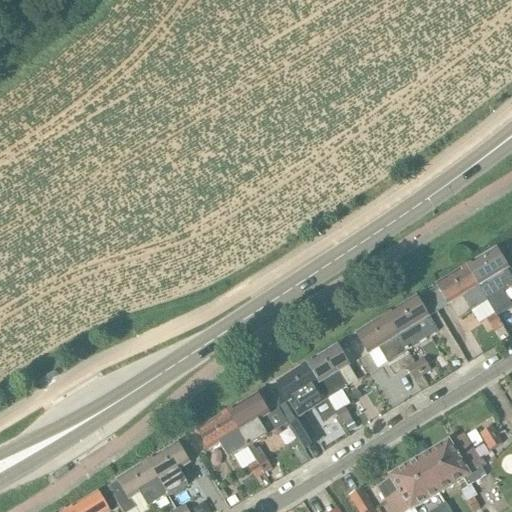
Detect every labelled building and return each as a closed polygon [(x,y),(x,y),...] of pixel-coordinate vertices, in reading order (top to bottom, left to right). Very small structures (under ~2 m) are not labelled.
[(488,302),(498,317),(504,314),(511,309),(511,306),(504,293),(511,287),(511,278),(507,271),(496,252),(466,271),(486,303),(488,302)] [(468,315),(486,303),(466,271),(438,288),(449,306),(458,320),(468,315)] [(386,319),(407,352),(437,333),(428,319),(417,301),(415,302),(415,301),(386,319)] [(494,332),(502,328),(494,316),(487,320),(494,332)] [(388,364),(407,352),(386,319),(358,336),(370,356),(379,350),(388,364)] [(306,368),(327,402),(328,401),(347,389),(338,374),(348,368),(337,349),(306,368)] [(416,363),(423,375),(431,371),(424,359),(416,363)] [(414,380),(423,375),(416,363),(407,368),(414,380)] [(299,417),(327,402),(306,368),(279,385),(291,405),(292,405),(299,417)] [(255,462),(262,475),(271,469),(259,449),(256,451),(253,447),(268,437),(267,436),(276,430),(269,418),(271,416),(259,397),(226,417),(247,450),(248,450),(255,462)] [(278,409),(272,399),(265,404),(271,414),(278,409)] [(295,420),(285,404),(279,408),(289,424),(295,420)] [(334,413),(342,425),(352,419),(345,408),(334,413)] [(229,461),(247,450),(226,417),(199,434),(210,453),(221,447),(229,461)] [(305,452),(321,442),(306,418),(290,427),(305,452)] [(352,420),(344,425),(349,433),(357,428),(352,420)] [(485,445),(499,437),(498,436),(493,429),(480,436),(485,444),(485,445)] [(430,479),(473,453),(463,436),(462,437),(458,430),(447,437),(450,442),(419,461),(430,479)] [(499,437),(485,445),(490,452),(503,444),(499,437)] [(146,466),(167,499),(188,486),(179,471),(189,465),(178,447),(146,466)] [(430,479),(441,496),(464,482),(468,488),(487,477),(481,468),(486,465),(483,460),(479,462),(473,453),(430,479)] [(388,505),(430,479),(419,461),(391,478),(391,480),(377,488),(388,505)] [(255,479),(262,475),(255,462),(247,467),(255,479)] [(118,484),(108,490),(119,507),(121,511),(133,511),(138,509),(132,500),(140,496),(148,510),(167,499),(146,466),(118,484)] [(415,511),(441,496),(430,479),(388,505),(391,511),(415,511)] [(111,511),(119,507),(108,490),(106,490),(98,495),(70,511),(111,511)] [(358,511),(374,511),(361,490),(350,497),(358,511)] [(230,509),(239,503),(235,497),(226,502),(230,509)] [(474,498),(467,502),(473,511),(474,511),(480,509),(474,498)] [(210,511),(204,503),(193,510),(194,511),(210,511)] [(451,511),(446,503),(431,511),(451,511)]
